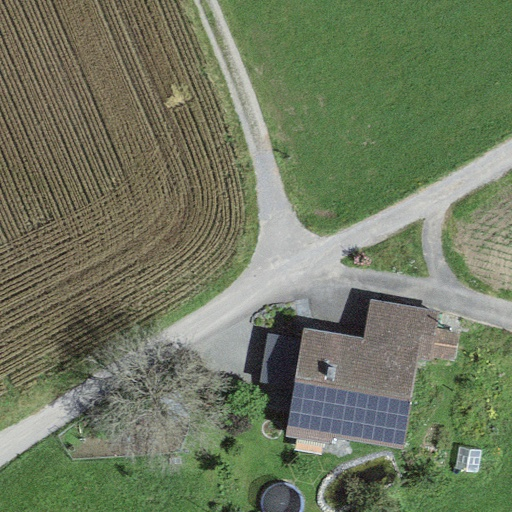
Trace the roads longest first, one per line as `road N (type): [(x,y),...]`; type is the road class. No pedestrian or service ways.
road 1 (unclassified): [(0,453),(290,268),(511,151)]
road 2 (track): [(199,0),(290,268)]
road 3 (track): [(511,314),(290,268)]
